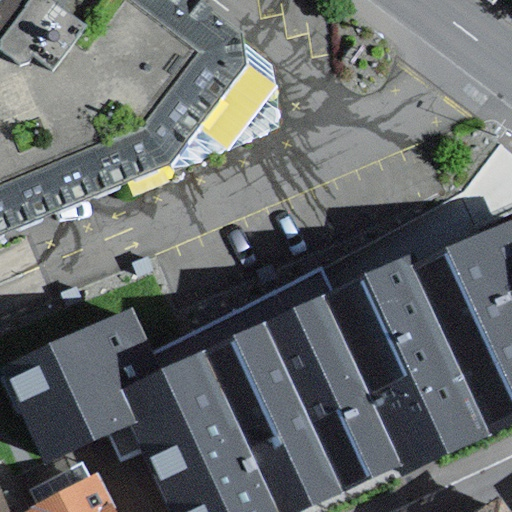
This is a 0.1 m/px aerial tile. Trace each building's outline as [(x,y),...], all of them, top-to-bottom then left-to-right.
[(0,0),(0,247),(174,175),(247,77),(245,45),(185,0),(0,0)] [(247,77),(174,175),(280,130),(273,68),(245,45),(247,77)] [(511,188),(119,375),(183,511),(350,511),(511,437),(511,188)] [(112,511),(96,480),(39,511),(112,511)] [(0,511),(9,511),(0,489),(0,511)]
